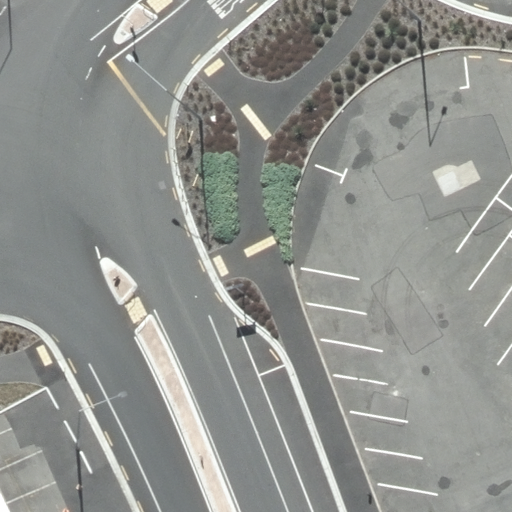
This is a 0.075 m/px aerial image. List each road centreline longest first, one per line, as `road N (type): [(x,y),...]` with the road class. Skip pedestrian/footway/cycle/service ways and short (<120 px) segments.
road 1 (tertiary): [(226,511),(150,334),(77,212),(12,125)]
road 2 (residential): [(12,125),(161,0)]
